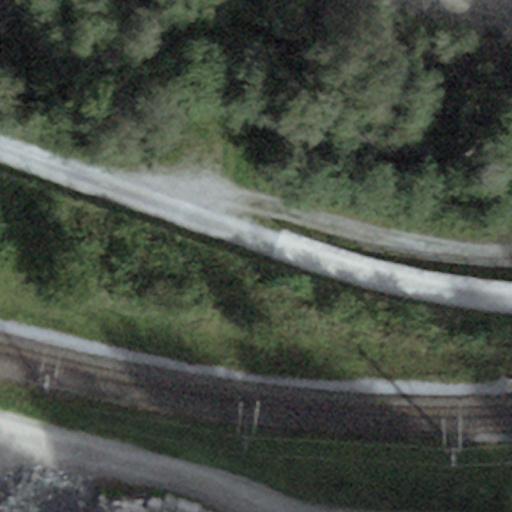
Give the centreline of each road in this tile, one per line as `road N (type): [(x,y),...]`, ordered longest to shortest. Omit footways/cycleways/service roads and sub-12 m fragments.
road 1 (track): [(167,202),(299,258),(465,298),(511,301)]
road 2 (track): [(167,202),(242,205),(447,250),(511,254)]
road 3 (track): [(0,427),(305,511)]
road 4 (track): [(0,148),(167,202)]
